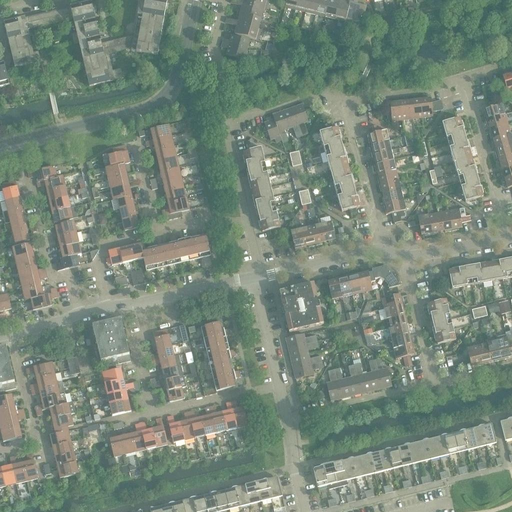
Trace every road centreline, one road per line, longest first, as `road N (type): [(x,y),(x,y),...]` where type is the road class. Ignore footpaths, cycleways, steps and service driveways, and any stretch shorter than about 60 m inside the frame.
road 1 (residential): [(287,420),(435,383),(405,258)]
road 2 (residential): [(279,385),(151,415),(135,344),(145,334),(139,304)]
road 3 (residential): [(247,224),(223,122),(330,91),(343,102)]
road 4 (residential): [(507,239),(464,77)]
road 5 (residential): [(383,252),(343,102)]
road 6 (residential): [(78,314),(69,275),(51,280),(33,189)]
road 7 (residential): [(258,278),(383,252)]
road 8 (residential): [(343,102),(464,77)]
